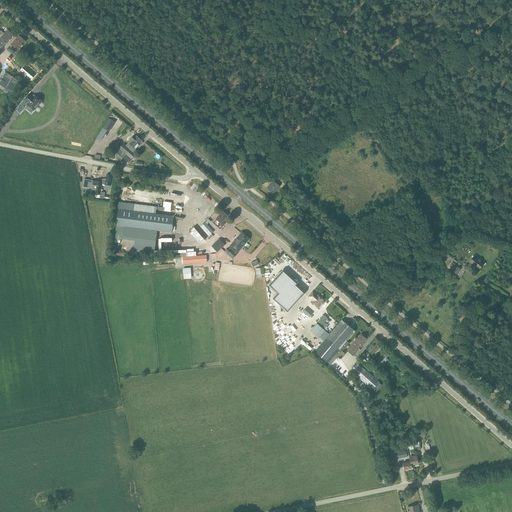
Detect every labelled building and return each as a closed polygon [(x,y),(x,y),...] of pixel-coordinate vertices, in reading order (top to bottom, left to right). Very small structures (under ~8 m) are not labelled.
[(4,34),(0,30),(0,31),(0,30),(0,35),(4,39),(3,40),(7,43),(13,35),(7,30),(4,34)] [(18,51),(25,41),(19,36),(11,45),(18,51)] [(12,92),(19,80),(6,72),(0,81),(0,85),(1,85),(0,86),(0,88),(8,93),(9,90),(12,92)] [(24,100),(15,109),(20,114),(26,107),(27,107),(27,106),(28,105),(34,110),(35,110),(36,111),(38,108),(37,107),(39,105),(40,106),(42,103),(41,102),(42,101),(35,95),(33,98),(29,94),(24,100)] [(101,125),(107,128),(113,119),(107,116),(101,125)] [(98,133),(101,135),(105,129),(99,126),(92,137),(95,138),(98,133)] [(136,136),(135,137),(133,135),(130,140),(130,141),(126,146),(123,144),(119,149),(126,155),(139,139),(136,136)] [(133,152),(135,149),(138,146),(139,147),(143,143),(141,142),(142,141),(139,139),(126,155),(132,159),(136,154),(133,152)] [(101,145),(97,150),(98,150),(94,154),(96,156),(103,147),(101,145)] [(282,182),(286,176),(282,172),(277,178),(282,182)] [(112,176),(106,175),(106,179),(104,179),(103,179),(102,180),(102,182),(84,179),(83,187),(92,188),(91,193),(94,193),(93,198),(98,199),(98,198),(104,199),(104,195),(100,194),(102,184),(105,184),(105,185),(111,186),(112,176)] [(274,193),(279,186),(273,181),(267,188),(274,193)] [(173,216),(155,214),(156,206),(117,201),(116,209),(118,209),(114,238),(135,241),(133,251),(153,254),(156,231),(172,233),(173,216)] [(220,230),(228,221),(225,218),(227,216),(222,211),(211,222),(220,230)] [(207,223),(210,221),(208,219),(201,226),(209,235),(213,232),(206,223),(207,223)] [(188,227),(198,242),(203,238),(193,223),(188,227)] [(231,244),(229,247),(224,252),(232,258),(236,254),(236,253),(238,250),(239,251),(241,248),(242,248),(244,246),(243,245),(246,242),(247,243),(249,241),(248,240),(249,239),(242,232),(241,233),(240,233),(238,235),(238,236),(234,241),(233,240),(231,242),(232,243),(231,244)] [(217,253),(224,246),(219,240),(212,247),(217,253)] [(478,270),(483,264),(474,256),(469,262),(478,270)] [(456,275),(460,269),(457,267),(457,266),(452,263),(449,266),(455,270),(453,272),(456,275)] [(183,279),(191,279),(190,268),(182,268),(183,279)] [(277,294),(273,299),(287,312),(305,293),(297,285),(298,284),(283,270),(268,285),(277,294)] [(323,302),(324,301),(313,291),(308,297),(310,298),(309,300),(310,301),(311,300),(313,301),(311,303),(318,308),(322,303),(323,304),(324,302),(323,302)] [(303,312),(309,317),(313,313),(306,307),(303,312)] [(327,325),(324,322),(328,319),(323,315),(320,319),(317,324),(323,330),(327,325)] [(340,353),(349,343),(347,341),(355,331),(342,320),(326,338),(330,342),(329,343),(335,352),(339,350),(340,353)] [(317,324),(316,324),(310,331),(320,339),(323,335),(326,332),(323,330),(317,324)] [(367,339),(361,334),(357,340),(356,339),(348,349),(347,351),(353,356),(354,354),(355,355),(363,345),(362,344),(367,339)] [(364,348),(368,352),(374,344),(370,340),(364,348)] [(306,366),(310,371),(332,358),(329,353),(306,366)] [(379,382),(357,363),(350,371),(359,379),(357,382),(367,391),(370,388),(372,390),(379,382)] [(406,451),(391,454),(392,460),(407,457),(406,451)] [(411,462),(411,465),(418,464),(417,456),(410,457),(411,462)] [(411,465),(411,462),(410,457),(409,457),(410,462),(403,463),(404,470),(412,468),(411,465)]
